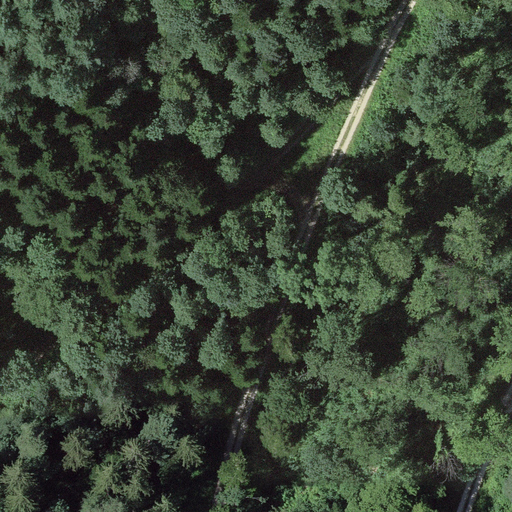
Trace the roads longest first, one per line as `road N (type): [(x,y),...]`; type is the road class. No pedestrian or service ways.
road 1 (track): [(427,0),(270,163),(0,389)]
road 2 (track): [(216,511),(241,407),(342,168),(384,40)]
